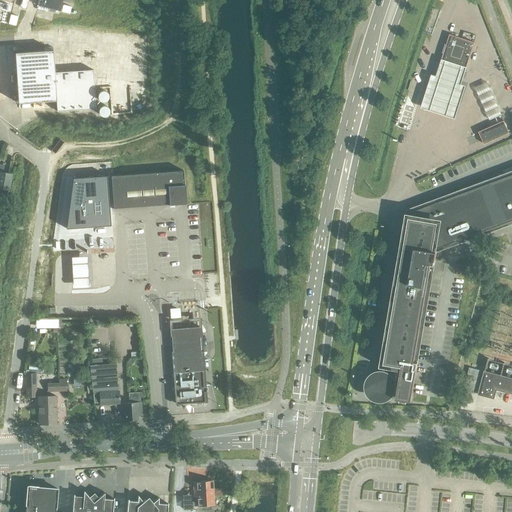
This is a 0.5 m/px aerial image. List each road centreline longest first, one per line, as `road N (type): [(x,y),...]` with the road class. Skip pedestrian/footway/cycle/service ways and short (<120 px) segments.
road 1 (primary): [(316,440),(346,205),(404,0)]
road 2 (primary): [(384,0),(328,202),(297,426)]
road 3 (unclassified): [(265,0),(275,164)]
road 4 (unclassified): [(511,440),(361,429)]
road 5 (tertiary): [(72,447),(196,438)]
